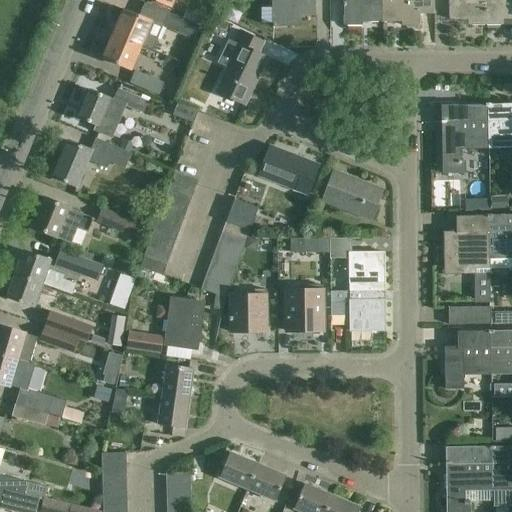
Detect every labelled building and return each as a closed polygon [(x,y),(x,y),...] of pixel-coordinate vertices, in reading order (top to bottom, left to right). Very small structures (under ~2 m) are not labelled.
[(272,0),(273,27),(300,27),(300,8),(315,8),(314,0),(272,0)] [(383,22),(382,0),(343,0),(344,27),(362,26),(362,23),(383,22)] [(382,0),(383,22),(402,22),(402,26),(420,26),(420,15),(434,15),(433,0),(382,0)] [(486,26),(485,0),(449,0),(449,21),(468,21),(468,26),(486,26)] [(511,0),(485,0),(486,26),(504,26),(503,21),(511,20),(511,0)] [(124,11),(113,36),(141,47),(153,52),(163,28),(194,41),(200,26),(169,14),(145,4),(139,17),(124,11)] [(235,43),(232,42),(229,41),(218,64),(228,69),(217,93),(244,106),(267,58),(258,54),(264,43),(241,32),(235,43)] [(141,47),(113,36),(104,59),(131,70),(141,47)] [(130,84),(159,95),(163,83),(135,72),(130,84)] [(90,91),(79,118),(98,127),(96,131),(111,138),(115,126),(112,125),(120,105),(142,115),(147,102),(118,90),(114,101),(90,91)] [(173,116),(194,124),(198,113),(177,105),(173,116)] [(511,105),(490,106),(490,148),(511,147),(511,105)] [(490,148),(490,106),(442,107),(443,174),(465,174),(465,163),(461,163),(461,148),(490,148)] [(159,138),(163,125),(146,120),(142,133),(159,138)] [(132,154),(116,148),(96,139),(91,151),(69,142),(53,178),(78,188),(88,163),(106,170),(110,163),(125,169),(132,154)] [(259,176),(308,195),(319,167),(270,148),(259,176)] [(323,201),(372,220),(382,192),(357,182),(356,185),(333,176),(335,173),(334,172),(323,201)] [(174,175),(170,187),(192,195),(197,183),(174,175)] [(170,187),(166,198),(188,206),(192,195),(170,187)] [(188,206),(166,198),(161,210),(184,218),(188,206)] [(93,219),(45,199),(32,228),(69,243),(75,228),(87,233),(93,219)] [(258,210),(234,201),(230,213),(254,222),(258,210)] [(143,226),(126,219),(102,209),(97,222),(122,233),(123,231),(139,237),(143,226)] [(184,218),(161,210),(157,222),(180,230),(184,218)] [(254,222),(230,213),(226,224),(250,233),(254,222)] [(511,215),(490,217),(490,257),(491,267),(511,267),(511,215)] [(491,270),(490,257),(490,217),(457,218),(457,233),(444,233),(445,275),(476,275),(476,267),(489,267),(489,270),(491,270)] [(180,230),(157,222),(153,234),(175,242),(180,230)] [(250,233),(226,224),(222,235),(246,243),(250,233)] [(175,242),(153,234),(149,245),(171,254),(175,242)] [(246,243),(222,235),(218,245),(242,254),(246,243)] [(354,284),(354,292),(354,293),(385,294),(384,253),(352,254),(351,239),(330,240),(330,254),(330,260),(349,260),(349,284),(354,284)] [(303,254),(330,254),(330,240),(303,240),(291,240),(291,253),(303,253),(303,254)] [(171,254),(149,245),(144,257),(167,266),(171,254)] [(242,254),(218,245),(213,257),(237,266),(242,254)] [(56,264),(55,266),(98,282),(103,266),(60,251),(59,254),(60,254),(57,263),(56,264)] [(24,252),(16,274),(43,284),(59,290),(73,295),(76,284),(63,279),(64,276),(48,270),(51,261),(24,252)] [(167,266),(144,257),(140,268),(163,276),(167,266)] [(237,266),(213,257),(209,268),(233,277),(237,266)] [(233,277),(209,268),(205,279),(229,288),(233,277)] [(43,284),(16,274),(7,298),(34,308),(43,284)] [(229,288),(205,279),(201,290),(225,299),(229,288)] [(287,291),(287,312),(287,332),(323,332),(323,288),(306,289),(306,291),(287,291)] [(254,296),(230,297),(231,333),(266,333),(266,291),(254,292),(254,296)] [(354,293),(354,292),(331,292),(331,317),(345,317),(345,303),(350,303),(350,332),(385,332),(385,294),(354,293)] [(196,349),(201,315),(191,313),(192,303),(172,301),(166,345),(196,349)] [(448,308),(449,325),(491,325),(491,308),(448,308)] [(51,312),(45,328),(66,335),(79,340),(87,343),(93,327),(51,312)] [(493,325),(511,324),(511,313),(493,314),(493,325)] [(27,335),(0,326),(0,355),(35,367),(36,367),(37,366),(30,364),(38,338),(26,335),(27,335)] [(66,335),(45,328),(40,342),(74,354),(79,340),(66,335)] [(511,331),(491,332),(491,373),(511,372),(511,331)] [(465,373),(491,373),(491,332),(458,333),(458,348),(445,348),(446,390),(466,390),(465,373)] [(130,335),(128,349),(159,354),(161,340),(130,335)] [(35,367),(0,355),(0,384),(20,390),(15,406),(48,416),(48,415),(81,425),(84,415),(65,409),(67,402),(28,391),(35,367)] [(53,385),(59,363),(46,360),(41,382),(53,385)] [(166,365),(162,396),(189,399),(193,369),(166,365)] [(106,389),(123,395),(128,382),(111,376),(106,389)] [(189,399),(162,396),(158,426),(185,430),(189,399)] [(48,416),(15,406),(12,417),(44,427),(48,416)] [(511,429),(496,430),(496,440),(511,439),(511,429)] [(511,447),(505,448),(492,448),(492,489),(492,502),(492,505),(511,504),(511,447)] [(466,448),(446,448),(447,511),(470,511),(470,502),(492,502),(492,489),(492,448),(466,448)] [(220,478),(238,486),(247,490),(257,465),(230,453),(220,478)] [(126,467),(126,454),(102,454),(102,467),(126,467)] [(257,465),(247,490),(276,502),(286,477),(257,465)] [(126,477),(126,467),(102,467),(103,478),(126,477)] [(190,474),(166,474),(167,488),(190,487),(190,474)] [(0,475),(0,488),(25,495),(31,496),(34,484),(14,479),(0,475)] [(127,490),(126,477),(103,478),(103,490),(127,490)] [(294,509),(300,511),(325,511),(332,497),(304,485),(294,509)] [(191,499),(190,487),(167,488),(167,500),(191,499)] [(0,508),(14,511),(21,511),(25,495),(0,488),(0,508)] [(127,501),(127,490),(103,490),(103,502),(127,501)] [(332,497),(325,511),(359,511),(361,509),(332,497)] [(101,511),(45,498),(45,500),(44,499),(40,511),(101,511)] [(191,510),(191,499),(167,500),(167,511),(191,510)] [(127,511),(127,501),(103,502),(103,511),(127,511)]
